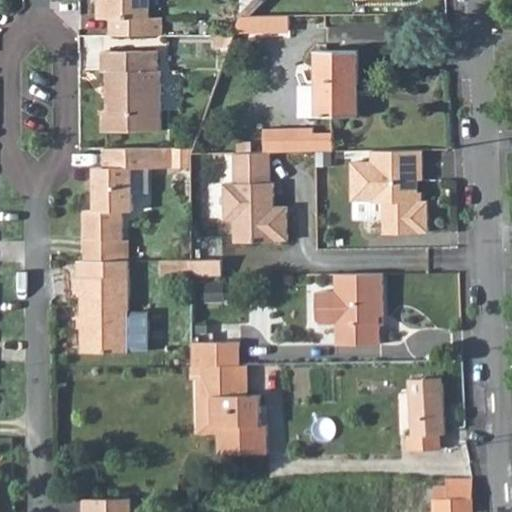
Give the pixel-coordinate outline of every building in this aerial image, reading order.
[(103,0),(104,20),(111,20),(110,37),(162,38),(161,20),(149,20),(148,0),(103,0)] [(277,15),(277,27),(325,26),(325,13),(277,15)] [(301,86),(302,115),(358,116),(359,49),(316,49),(316,80),(307,80),(307,86),(301,86)] [(103,54),(103,73),(109,73),(109,111),(104,111),(104,133),(162,132),(161,73),(158,73),(158,53),(103,54)] [(315,150),(316,150),(332,150),(331,139),(315,139),(315,150)] [(175,146),(175,165),(192,164),(192,146),(175,146)] [(105,149),(105,170),(96,170),(96,212),(86,212),(86,243),(125,243),(126,211),(135,212),(134,171),(171,170),(171,149),(105,149)] [(424,149),(374,150),(374,160),(354,161),(354,199),(374,199),(374,202),(384,202),(384,232),(419,231),(419,230),(430,230),(429,201),(419,201),(419,181),(424,181),(424,149)] [(233,152),(233,183),(224,183),(225,221),(234,221),(235,240),(273,240),(273,238),(286,238),(286,207),(268,208),(268,201),(273,195),(273,182),(270,182),(269,151),(233,152)] [(223,260),(190,261),(191,277),(223,277),(223,260)] [(162,262),(162,277),(191,277),(190,261),(162,262)] [(76,294),(83,294),(82,318),(88,321),(89,328),(83,327),(82,353),(129,353),(129,351),(149,351),(149,313),(129,313),(128,278),(129,262),(80,262),(79,278),(76,278),(76,294)] [(336,322),(336,344),(380,343),(380,314),(384,314),(384,272),(336,272),(336,290),(316,290),(316,317),(321,322),(336,322)] [(191,342),(191,365),(204,365),(224,365),(236,365),(236,342),(191,342)] [(214,394),(214,424),(221,424),(221,431),(222,452),(269,451),(269,431),(263,431),(262,394),(248,394),(225,394),(224,365),(204,365),(204,394),(214,394)] [(236,365),(224,365),(225,394),(248,394),(246,365),(236,365)] [(408,435),(408,449),(440,448),(439,434),(444,434),(441,377),(410,379),(413,435),(408,435)] [(214,424),(214,394),(204,394),(199,395),(201,431),(221,431),(221,424),(214,424)] [(446,478),(447,484),(434,484),(434,511),(471,511),(471,478),(446,478)] [(80,497),(79,511),(130,511),(131,497),(80,497)]
